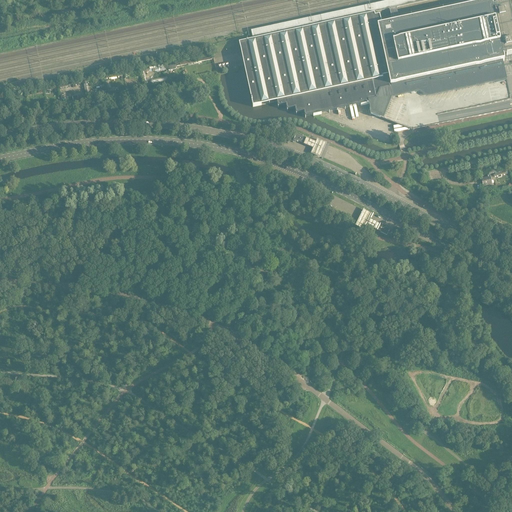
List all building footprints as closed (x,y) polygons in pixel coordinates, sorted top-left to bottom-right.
[(405,0),(253,32),(254,36),(254,39),(374,14),(375,13),(390,10),(391,15),(392,23),(401,21),(399,13),(398,8),(437,0),(480,0),(481,3),(488,2),(487,0),(405,0)] [(491,2),(378,26),(378,25),(381,24),(381,23),(380,17),(379,15),(375,16),(374,14),(303,29),(239,43),(243,60),(243,61),(247,78),(250,93),(253,106),(269,103),(277,102),(278,107),(286,105),(287,110),(295,109),(296,114),(304,112),(305,118),(313,116),(320,115),(345,109),(369,104),(370,110),(369,110),(371,115),(380,119),(380,118),(411,131),(413,130),(511,109),(511,106),(502,62),(504,61),(503,56),(506,56),(511,55),(511,8),(511,2),(495,6),(492,7),(491,2)] [(296,133),(296,135),(293,140),(297,142),(298,141),(304,144),(307,138),(303,137),(303,136),(296,133)] [(316,142),(306,138),(303,144),(313,148),(310,153),(320,157),(326,142),(317,138),(316,142)] [(492,184),(490,175),(488,176),(488,178),(482,179),(483,186),(492,184)] [(377,230),(380,224),(371,218),(373,214),(364,209),(355,225),(365,230),(367,225),(377,230)] [(387,235),(389,230),(385,228),(386,227),(379,224),(377,229),(381,231),(380,232),(387,235)]
